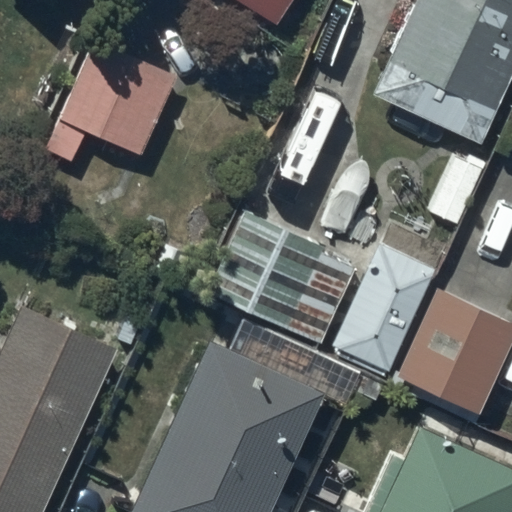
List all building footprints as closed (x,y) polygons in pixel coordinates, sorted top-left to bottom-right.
[(250,0),(270,13),(279,0),(250,0)] [(511,51),(511,0),(406,0),(369,84),(477,132),(511,51)] [(175,65),(90,26),(39,139),(70,153),(84,121),(138,146),(175,65)] [(479,159),(450,146),(424,204),(453,217),(479,159)] [(322,233),(238,196),(201,281),(319,333),(353,257),(319,242),(322,233)] [(373,233),(326,334),(385,361),(432,260),(373,233)] [(511,314),(433,277),(392,364),(471,401),(511,314)] [(19,291),(0,330),(0,501),(22,511),(34,511),(116,336),(19,291)] [(262,354),(203,327),(131,484),(120,479),(112,496),(128,503),(123,511),(261,511),(321,382),(308,376),(323,344),(276,323),(262,354)] [(370,511),(504,511),(511,496),(511,458),(415,415),(400,448),(388,443),(359,507),(370,511)]
